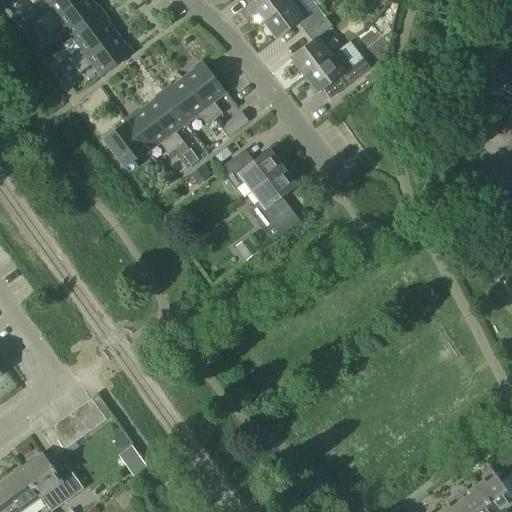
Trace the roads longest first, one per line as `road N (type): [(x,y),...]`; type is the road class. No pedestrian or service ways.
road 1 (residential): [(330,187),(196,0)]
road 2 (residential): [(511,178),(465,152),(459,133),(502,0)]
road 3 (residential): [(0,427),(63,383),(0,296)]
